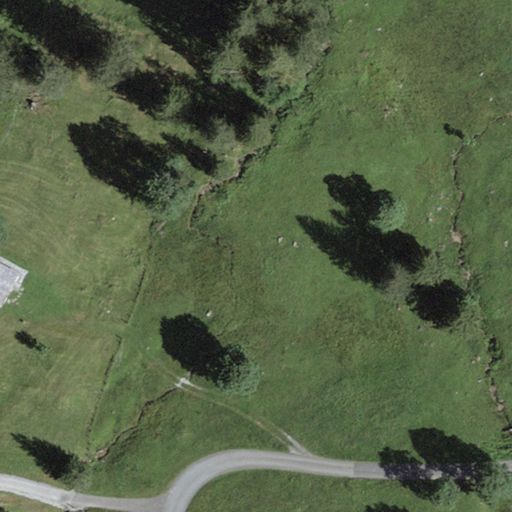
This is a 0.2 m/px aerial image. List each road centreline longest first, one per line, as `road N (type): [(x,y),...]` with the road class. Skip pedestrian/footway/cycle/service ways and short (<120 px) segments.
road 1 (track): [(307,465),(257,413),(169,375),(46,282)]
road 2 (track): [(170,511),(0,482)]
